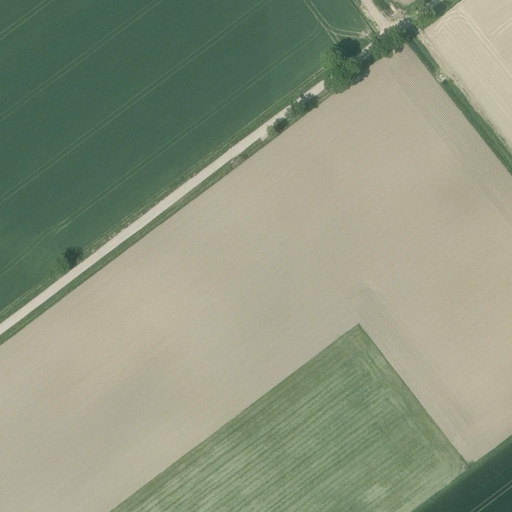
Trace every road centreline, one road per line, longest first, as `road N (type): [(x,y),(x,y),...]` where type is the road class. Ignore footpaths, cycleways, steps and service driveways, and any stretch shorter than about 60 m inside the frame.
road 1 (track): [(439,0),(0,329)]
road 2 (track): [(511,159),(403,27)]
